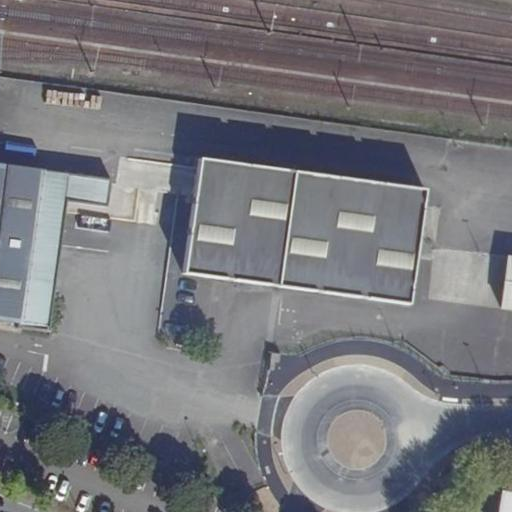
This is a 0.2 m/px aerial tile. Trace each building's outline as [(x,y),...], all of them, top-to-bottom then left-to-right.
[(424,189),(198,157),(182,273),(341,295),(408,304),(424,189)] [(109,178),(38,168),(0,163),(0,320),(17,322),(16,328),(47,332),(50,311),(64,201),(105,207),(109,178)] [(511,256),(507,256),(500,308),(511,309),(511,256)] [(270,351),(268,369),(273,370),(275,360),(278,361),(279,352),(270,351)] [(511,511),(511,495),(499,493),(495,511),(511,511)]
